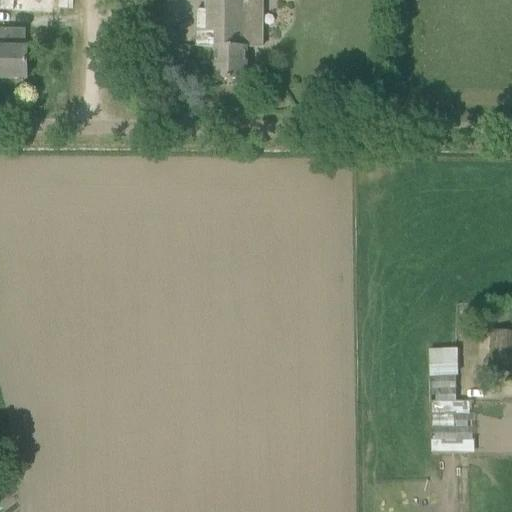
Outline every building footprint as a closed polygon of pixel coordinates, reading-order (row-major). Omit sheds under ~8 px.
[(0,0),(0,11),(52,14),(52,0),(0,0)] [(128,0),(128,16),(160,18),(161,0),(128,0)] [(215,48),(215,82),(246,82),(246,48),(245,48),(245,27),(263,27),(262,0),(207,0),(207,34),(197,34),(197,48),(215,48)] [(0,30),(0,79),(27,80),(28,50),(26,50),(26,30),(0,30)] [(489,372),(511,374),(511,334),(492,333),(489,372)] [(458,348),(430,349),(433,453),(476,452),(474,401),(459,401),(458,348)]
